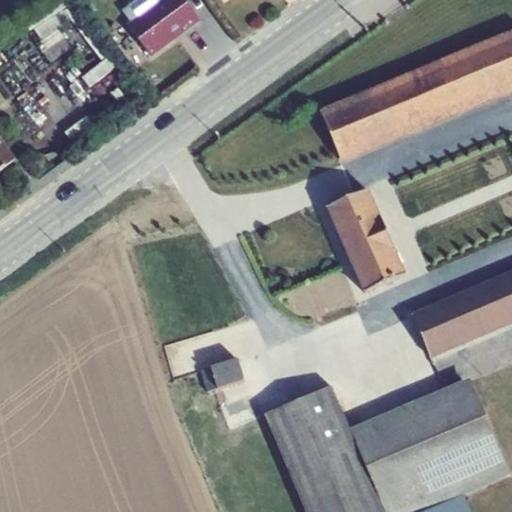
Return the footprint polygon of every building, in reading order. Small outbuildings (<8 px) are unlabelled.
[(72,20),(103,62),(82,77),(89,86),(118,65),(72,0),(50,0),(23,19),(31,30),(34,28),(42,39),(37,43),(50,62),(72,46),(60,29),(72,20)] [(138,0),(124,11),(132,22),(160,0),(138,0)] [(127,25),(151,58),(201,20),(185,0),(160,0),(132,22),(127,25)] [(511,31),(320,110),(343,163),(511,92),(511,31)] [(0,128),(0,170),(15,159),(0,138),(0,129),(1,129),(0,128)] [(369,190),(327,208),(364,293),(407,275),(369,190)] [(470,379),(470,381),(511,363),(511,270),(412,313),(444,390),(470,379)] [(211,367),(201,371),(207,392),(245,381),(238,359),(211,367)] [(511,475),(470,381),(470,379),(444,390),(350,430),(331,387),(264,415),(254,393),(179,425),(216,511),(423,511),(464,495),(511,475)] [(471,511),(464,495),(423,511),(471,511)]
